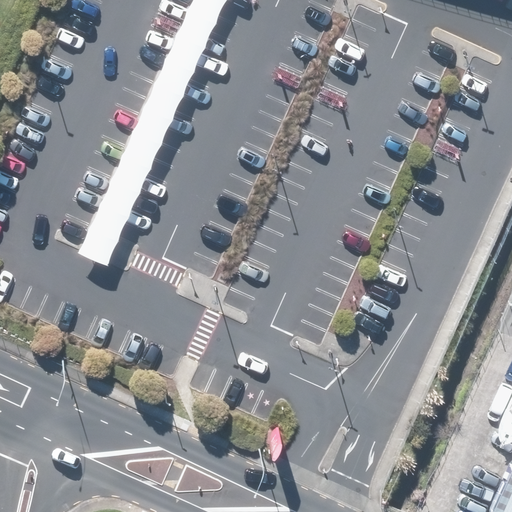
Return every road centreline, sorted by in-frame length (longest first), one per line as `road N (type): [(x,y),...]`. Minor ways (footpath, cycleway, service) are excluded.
road 1 (secondary): [(78,407),(297,511)]
road 2 (secondary): [(182,511),(61,461)]
